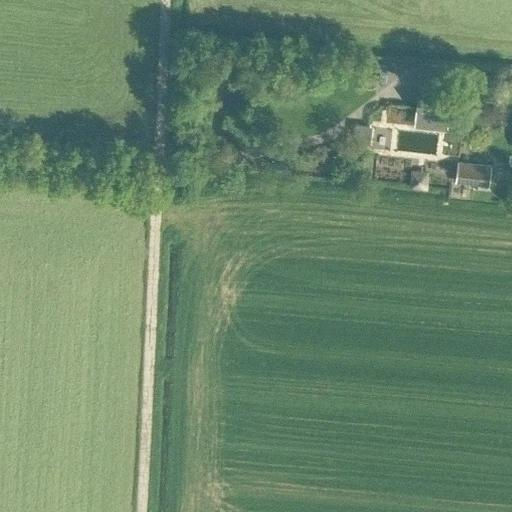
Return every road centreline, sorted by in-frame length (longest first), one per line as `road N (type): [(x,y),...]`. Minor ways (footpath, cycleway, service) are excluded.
road 1 (track): [(168,0),(140,511)]
road 2 (unclassified): [(179,163),(0,151)]
